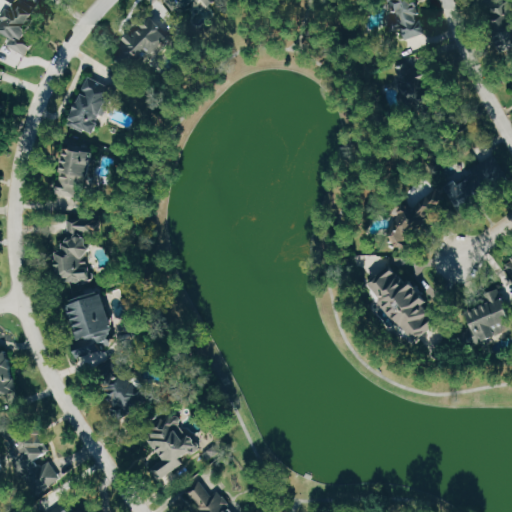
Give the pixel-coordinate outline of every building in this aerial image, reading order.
[(28,55),(35,43),(25,38),(31,28),(26,25),(35,10),(17,0),(8,0),(0,14),(0,28),(14,37),(9,44),(28,55)] [(168,0),(184,17),(194,9),(191,5),(196,0),(206,0),(213,8),(221,0),(168,0)] [(408,40),(427,35),(420,0),(415,1),(414,0),(394,0),(399,19),(393,20),(395,30),(405,28),(408,40)] [(124,34),(135,59),(143,56),(152,77),(169,69),(163,56),(168,54),(165,48),(172,45),(160,18),(124,34)] [(429,63),(419,67),(416,60),(393,68),(408,109),(441,97),(429,63)] [(115,87),(90,77),(71,125),(87,131),(88,129),(97,132),(115,87)] [(60,194),(77,197),(80,184),(89,186),(96,147),(69,142),(60,194)] [(450,187),(461,208),(510,181),(495,155),(472,168),(476,173),(450,187)] [(415,211),(405,201),(396,211),(404,218),(389,234),(401,247),(450,198),(439,187),(415,211)] [(63,281),(93,280),(92,233),(103,232),(103,222),(97,222),(96,214),(69,214),(70,249),(62,250),(63,281)] [(441,324),(425,303),(431,300),(412,275),(405,280),(395,266),(373,283),(416,342),(441,324)] [(103,351),(101,341),(116,338),(106,287),(83,291),(85,302),(74,304),(81,341),(75,342),(78,356),(103,351)] [(496,301),(473,313),(474,318),(480,331),(480,335),(476,337),(479,343),(486,340),(490,340),(506,332),(511,331),(511,337),(511,310),(511,309),(511,304),(507,294),(494,292),(492,293),(496,301)] [(0,345),(5,348),(14,390),(0,393),(0,345)] [(143,376),(116,378),(119,415),(146,413),(143,376)] [(162,481),(186,462),(184,459),(201,447),(175,412),(162,422),(164,425),(148,436),(166,459),(153,469),(162,481)] [(0,432),(0,436),(39,492),(66,475),(26,415),(0,432)] [(211,497),(204,479),(188,486),(198,511),(235,511),(226,490),(211,497)] [(94,511),(86,501),(69,511),(94,511)]
